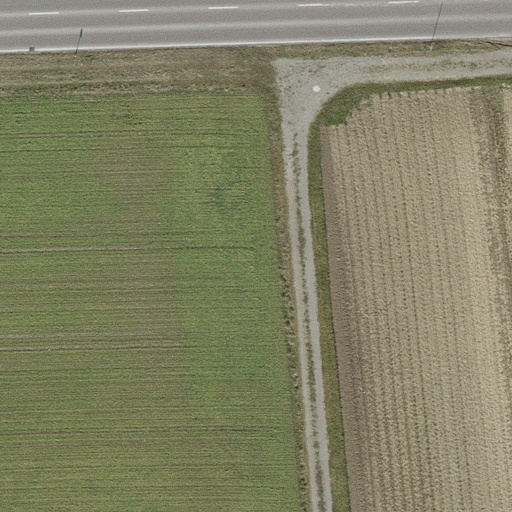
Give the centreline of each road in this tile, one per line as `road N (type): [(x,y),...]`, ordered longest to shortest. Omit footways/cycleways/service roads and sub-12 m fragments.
road 1 (track): [(511,63),(338,71),(308,97),(299,144),(325,511)]
road 2 (primary): [(511,0),(0,15)]
road 3 (track): [(338,71),(0,78)]
